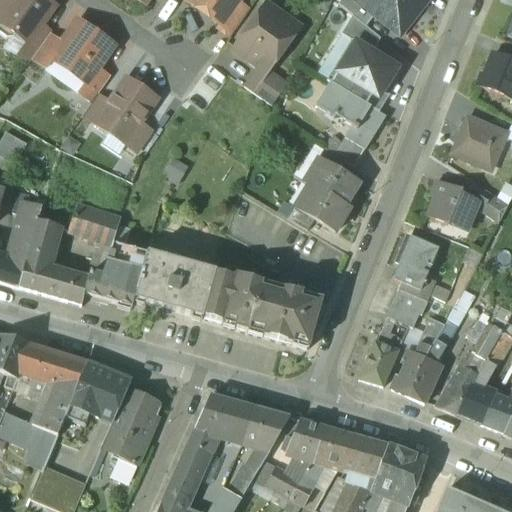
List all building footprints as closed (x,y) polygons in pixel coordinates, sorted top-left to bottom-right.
[(11,0),(0,0),(0,20),(14,1),(11,0)] [(0,20),(0,36),(7,41),(13,40),(15,37),(27,45),(29,46),(41,29),(53,12),(36,0),(35,0),(14,0),(14,1),(0,20)] [(131,0),(145,10),(152,0),(131,0)] [(188,0),(186,4),(219,28),(220,28),(235,8),(240,0),(188,0)] [(352,19),(366,30),(374,19),(356,5),(357,4),(351,0),(343,0),(337,8),(352,19)] [(359,0),(357,4),(356,5),(374,19),(401,39),(418,17),(395,0),(359,0)] [(395,0),(418,17),(430,0),(395,0)] [(235,8),(220,28),(219,28),(217,31),(230,40),(247,17),(235,8)] [(267,8),(236,52),(258,69),(266,74),(267,73),(298,30),(267,8)] [(366,30),(352,19),(341,37),(351,43),(352,43),(371,55),(380,41),(366,30)] [(113,50),(77,25),(61,48),(63,49),(55,61),(87,83),(95,72),(97,73),(113,50)] [(41,29),(29,46),(27,45),(26,47),(37,55),(49,39),(51,36),(41,29)] [(37,55),(32,62),(47,72),(55,61),(63,49),(61,48),(49,39),(37,55)] [(371,55),(352,43),(351,43),(327,84),(330,86),(372,112),(397,71),(371,55)] [(511,98),(511,64),(492,56),(484,76),(482,75),(477,89),(510,103),(511,98)] [(258,69),(243,90),(271,109),(287,87),(267,73),(266,74),(258,69)] [(87,83),(79,95),(92,105),(97,98),(109,82),(97,73),(95,72),(87,83)] [(95,127),(94,127),(125,148),(140,127),(157,102),(125,81),(108,106),(95,127)] [(372,112),(330,86),(315,111),(333,122),(335,119),(353,130),(345,142),(364,154),(365,154),(386,120),(372,112)] [(92,105),(83,118),(95,127),(108,106),(97,98),(92,105)] [(505,137),(466,121),(451,159),(489,175),(505,137)] [(140,127),(126,148),(136,155),(150,134),(140,127)] [(7,135),(0,152),(0,154),(21,163),(29,144),(7,135)] [(364,154),(345,142),(335,158),(344,164),(354,170),(364,154)] [(335,158),(324,152),(317,163),(323,167),(338,176),(344,164),(335,158)] [(323,167),(317,163),(303,186),(308,189),(345,211),(359,188),(338,176),(323,167)] [(491,199),(466,183),(461,194),(462,195),(461,197),(475,203),(479,205),(485,210),(491,199)] [(461,194),(437,184),(431,199),(434,201),(426,220),(448,229),(450,224),(464,229),(475,203),(461,197),(462,195),(461,194)] [(345,211),(308,189),(294,210),(301,214),(300,216),(315,225),(335,237),(349,214),(345,211)] [(26,206),(22,205),(18,218),(7,259),(0,257),(0,199),(1,195),(0,194),(0,286),(19,292),(38,224),(40,215),(41,211),(26,206)] [(28,199),(19,196),(13,217),(18,218),(22,205),(26,206),(28,199)] [(507,209),(491,199),(485,210),(479,205),(476,211),(493,225),(497,228),(507,209)] [(120,224),(76,210),(68,236),(97,245),(111,250),(112,248),(120,224)] [(294,210),(287,222),(308,235),(315,225),(300,216),(301,214),(294,210)] [(67,223),(40,215),(38,224),(58,230),(58,232),(63,234),(67,223)] [(38,224),(19,292),(81,310),(84,299),(87,283),(47,272),(58,232),(58,230),(38,224)] [(438,251),(410,240),(392,282),(402,286),(419,294),(420,294),(425,282),(438,251)] [(97,245),(87,277),(89,277),(101,281),(111,250),(97,245)] [(111,250),(101,281),(89,277),(87,283),(84,299),(132,311),(134,304),(147,256),(146,256),(145,257),(112,248),(111,250)] [(215,275),(147,256),(134,304),(202,322),(202,320),(215,277),(215,275)] [(262,286),(236,279),(234,283),(215,277),(202,320),(222,326),(221,328),(246,335),(259,291),(261,291),(262,286)] [(288,278),(284,292),(262,286),(261,291),(259,291),(246,335),(308,352),(322,303),(302,297),(300,302),(294,301),(297,293),(300,282),(288,278)] [(434,286),(425,282),(420,294),(419,294),(416,301),(426,305),(434,286)] [(419,294),(402,286),(399,293),(416,301),(419,294)] [(303,295),(297,293),(294,301),(300,302),(302,297),(303,295)] [(416,301),(399,293),(388,319),(413,330),(418,317),(421,318),(426,305),(416,301)] [(451,314),(429,303),(422,319),(430,323),(443,329),(451,314)] [(444,330),(425,361),(435,366),(464,314),(454,309),(451,314),(443,329),(444,330)] [(430,323),(415,357),(425,361),(444,330),(443,329),(430,323)] [(500,336),(509,341),(511,335),(511,330),(505,327),(500,336)] [(403,341),(380,333),(377,339),(384,342),(381,348),(396,354),(403,341)] [(493,350),(503,355),(511,342),(509,341),(500,336),(493,350)] [(3,341),(0,340),(0,378),(17,383),(30,350),(18,346),(17,342),(8,339),(3,341)] [(384,342),(377,339),(375,345),(381,348),(384,342)] [(493,350),(480,343),(471,358),(475,360),(484,365),(493,350)] [(381,348),(375,345),(358,384),(380,390),(397,355),(396,354),(381,348)] [(87,367),(30,350),(17,383),(29,387),(25,396),(42,404),(32,427),(57,439),(63,423),(69,410),(87,367)] [(503,355),(493,350),(484,365),(495,370),(503,355)] [(409,354),(402,367),(405,368),(401,380),(397,378),(391,393),(407,400),(425,361),(415,357),(409,354)] [(484,365),(475,360),(473,362),(475,363),(468,375),(477,379),(484,365)] [(435,366),(425,361),(407,400),(423,406),(441,369),(435,366)] [(495,370),(484,365),(477,379),(470,390),(482,395),(495,370)] [(131,385),(87,367),(69,410),(90,419),(113,428),(128,392),(131,385)] [(458,370),(435,410),(453,417),(470,390),(477,379),(468,375),(458,370)] [(482,395),(470,390),(453,417),(480,428),(495,400),(482,395)] [(149,403),(128,392),(113,428),(103,446),(123,455),(121,461),(135,467),(156,420),(149,417),(152,410),(149,403)] [(508,405),(495,400),(480,428),(503,437),(511,418),(511,398),(508,405)] [(251,410),(208,399),(194,432),(209,436),(240,445),(251,410)] [(90,419),(69,410),(63,423),(84,432),(90,419)] [(289,421),(251,410),(240,445),(270,454),(289,421)] [(0,414),(0,434),(37,450),(43,452),(50,455),(54,445),(57,439),(32,427),(0,414)] [(511,418),(503,437),(511,441),(511,418)] [(294,423),(286,442),(281,454),(285,456),(299,424),(294,423)] [(299,424),(285,456),(295,459),(310,463),(313,464),(324,431),(299,424)] [(352,439),(324,431),(313,464),(325,468),(340,472),(340,471),(352,439)] [(209,436),(194,432),(161,506),(175,511),(182,511),(208,455),(201,452),(209,436)] [(388,449),(352,439),(340,471),(353,475),(374,482),(388,449)] [(270,454),(240,445),(232,465),(241,470),(227,494),(240,504),(253,482),(263,465),(270,454)] [(423,463),(388,449),(374,482),(371,491),(371,492),(382,496),(394,500),(406,505),(413,508),(424,479),(418,477),(423,463)] [(43,452),(37,450),(34,458),(40,461),(43,452)] [(295,459),(285,477),(299,485),(310,463),(295,459)] [(135,467),(121,461),(114,479),(127,485),(135,467)] [(310,463),(299,485),(313,492),(325,468),(313,464),(310,463)] [(285,477),(263,465),(253,482),(290,502),(299,485),(285,477)] [(340,472),(325,468),(313,492),(324,498),(340,472)] [(46,469),(31,502),(53,511),(75,511),(86,487),(46,469)] [(348,487),(336,511),(362,511),(371,492),(371,491),(374,482),(353,475),(348,487)] [(338,482),(322,511),(336,511),(348,487),(338,482)] [(313,492),(299,485),(290,502),(297,506),(303,509),(313,492)] [(375,511),(382,496),(371,492),(362,511),(375,511)] [(489,511),(444,492),(436,511),(437,511),(436,511),(489,511)] [(227,494),(220,505),(217,503),(212,511),(234,511),(240,504),(227,494)] [(403,511),(406,505),(394,500),(392,504),(389,505),(386,511),(403,511)] [(294,511),(297,506),(290,502),(284,511),(294,511)]
